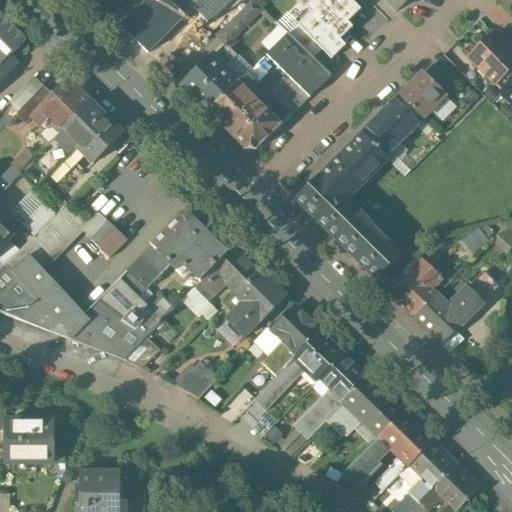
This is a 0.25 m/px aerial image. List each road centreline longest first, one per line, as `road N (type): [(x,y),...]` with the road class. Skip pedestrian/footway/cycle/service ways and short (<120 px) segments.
road 1 (residential): [(0,333),(173,407),(348,511)]
road 2 (primary): [(252,195),(511,468)]
road 3 (residential): [(455,0),(252,195)]
road 4 (primary): [(54,0),(252,195)]
